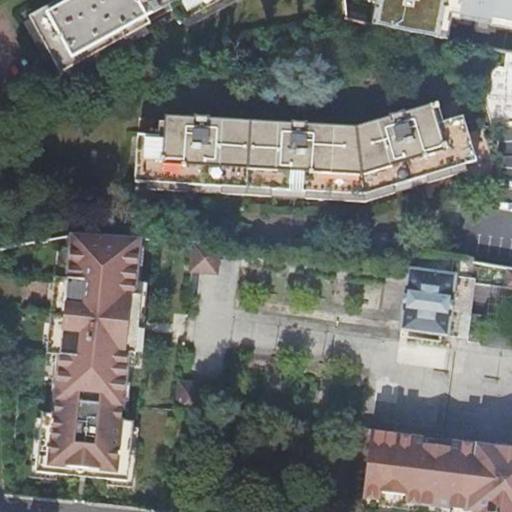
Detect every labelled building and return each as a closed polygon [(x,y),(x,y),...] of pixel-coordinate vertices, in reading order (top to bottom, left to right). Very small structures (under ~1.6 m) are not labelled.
[(67,0),(31,20),(62,76),(154,27),(150,20),(171,8),(182,27),(231,0),(67,0)] [(511,0),(373,0),(369,23),(510,53),(511,53),(511,0)] [(492,67),(488,99),(487,105),(493,126),(511,124),(511,53),(510,53),(505,69),(492,67)] [(166,135),(139,134),(136,180),(364,196),(478,163),(465,118),(439,125),(435,111),(440,110),(439,104),(406,114),(404,110),(397,114),(390,114),(391,119),(357,128),(308,126),(308,121),(300,123),(292,119),(292,124),(211,120),(211,115),(204,116),(195,114),(195,119),(167,117),(166,135)] [(511,131),(499,133),(467,186),(468,251),(511,257),(511,131)] [(74,233),(73,233),(71,250),(68,279),(60,279),(52,356),(61,357),(54,415),(49,414),(43,414),(42,419),(37,472),(57,474),(107,479),(127,481),(131,449),(133,423),(127,422),(122,422),(128,354),(136,355),(142,297),(134,296),(141,238),(74,233)] [(140,368),(148,285),(141,285),(145,238),(141,238),(134,296),(142,297),(136,355),(128,354),(122,422),(127,422),(133,367),(140,368)] [(220,243),(194,241),(191,272),(204,273),(218,261),(220,243)] [(71,250),(64,249),(63,267),(56,266),(46,367),(54,368),(49,414),(54,415),(61,357),(52,356),(60,279),(68,279),(71,250)] [(218,261),(204,273),(217,274),(218,261)] [(457,277),(410,271),(408,289),(407,289),(403,312),(404,312),(402,332),(449,338),(451,321),(452,321),(455,298),(454,297),(457,277)] [(193,384),(180,383),(177,414),(202,417),(204,398),(193,384)] [(205,386),(193,384),(204,398),(205,386)] [(42,419),(36,418),(30,477),(56,480),(57,474),(37,472),(42,419)] [(511,511),(511,455),(386,436),(379,508),(402,511),(511,511)] [(127,481),(107,479),(107,485),(133,488),(137,450),(131,449),(127,481)]
